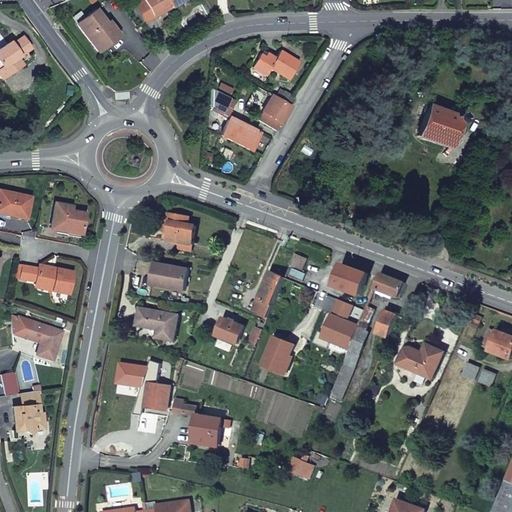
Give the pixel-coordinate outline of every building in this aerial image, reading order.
[(153,15),(144,0),(141,0),(134,4),(145,22),(154,17),(153,15)] [(144,0),(153,15),(170,5),(172,8),(185,0),(144,0)] [(153,15),(154,17),(154,18),(172,8),(170,5),(153,15)] [(96,9),(76,24),(97,52),(114,40),(112,38),(118,33),(111,24),(109,26),(96,9)] [(0,72),(0,74),(5,80),(25,66),(20,59),(33,49),(24,37),(13,45),(8,44),(0,49),(0,61),(5,68),(0,72)] [(288,79),(299,62),(280,51),(275,58),(267,53),(264,56),(260,53),(251,67),(265,76),(270,68),(288,79)] [(212,89),(210,107),(226,115),(234,101),(212,89)] [(284,91),(279,99),(288,104),(293,96),(284,91)] [(288,104),(279,99),(272,95),(258,119),(277,130),(281,123),(291,106),(288,104)] [(450,132),(455,134),(460,119),(463,120),(464,117),(464,115),(463,113),(460,113),(458,115),(428,104),(417,135),(445,145),(450,132)] [(229,117),(220,135),(252,151),(261,133),(240,122),(229,117)] [(0,192),(0,211),(9,214),(8,216),(25,220),(30,198),(0,192)] [(49,229),(66,232),(67,230),(81,233),(84,213),(70,210),(70,206),(53,204),(49,229)] [(9,214),(0,211),(0,218),(8,220),(8,216),(9,214)] [(163,240),(180,243),(194,246),(198,227),(190,226),(191,218),(170,214),(169,222),(166,221),(163,240)] [(194,246),(180,243),(179,249),(193,252),(194,246)] [(309,258),(297,252),(291,265),(304,270),(309,258)] [(156,264),(152,282),(170,286),(169,288),(186,292),(190,270),(156,264)] [(369,273),(344,264),(336,286),(362,294),(369,273)] [(14,278),(36,282),(41,289),(66,294),(70,291),(74,272),(39,265),(38,269),(33,268),(16,265),(14,278)] [(271,271),(259,298),(274,305),(286,277),(271,271)] [(405,282),(382,273),(376,288),(399,297),(405,282)] [(234,288),(242,292),(244,285),(236,282),(234,288)] [(274,305),(259,298),(254,310),(269,317),(274,305)] [(368,305),(367,309),(362,320),(370,324),(376,308),(368,305)] [(179,316),(141,309),(138,326),(158,330),(157,339),(174,342),(179,316)] [(360,327),(360,325),(322,309),(313,331),(323,336),(351,348),(360,327)] [(7,310),(0,310),(0,312),(1,324),(8,324),(7,310)] [(378,332),(390,337),(399,315),(387,310),(378,332)] [(483,317),(475,313),(470,325),(478,328),(483,317)] [(28,320),(10,314),(11,333),(23,336),(28,320)] [(223,317),(216,335),(238,344),(246,326),(223,317)] [(51,359),(59,330),(28,320),(23,336),(39,341),(35,354),(51,359)] [(371,324),(370,324),(362,320),(360,325),(360,327),(368,330),(371,324)] [(249,342),(257,346),(263,330),(255,327),(249,342)] [(338,378),(332,393),(344,397),(355,368),(354,367),(368,330),(360,327),(351,348),(347,357),(344,364),(338,378)] [(511,359),(511,335),(498,330),(498,331),(490,328),(483,346),(491,349),(491,351),(511,359)] [(264,364),(279,371),(286,353),(288,354),(293,343),(276,336),(264,364)] [(399,363),(433,379),(446,352),(428,344),(424,352),(417,349),(412,348),(410,347),(407,348),(405,349),(399,363)] [(286,353),(279,371),(284,373),(291,355),(288,354),(286,353)] [(181,370),(184,359),(181,358),(174,356),(171,367),(181,370)] [(332,375),(338,378),(344,364),(338,361),(332,375)] [(468,361),(463,374),(476,379),(481,367),(468,361)] [(498,374),(485,368),(480,381),(493,386),(498,374)] [(0,374),(4,395),(12,393),(17,392),(13,372),(0,374)] [(459,385),(462,377),(450,372),(447,380),(459,385)] [(145,405),(168,409),(172,386),(165,385),(148,382),(145,405)] [(37,390),(19,392),(21,405),(39,403),(37,390)] [(39,403),(21,405),(16,406),(18,429),(27,428),(32,433),(34,428),(44,426),(42,410),(40,410),(39,403)] [(224,418),(198,415),(194,441),(220,445),(224,418)] [(241,466),(249,467),(250,459),(242,458),(241,466)] [(315,465),(303,461),(298,473),(310,478),(315,465)] [(511,511),(511,482),(505,480),(492,511),(511,511)] [(157,509),(147,510),(147,511),(191,511),(190,500),(157,505),(157,509)] [(424,511),(426,509),(402,501),(399,509),(396,508),(394,511),(424,511)]
